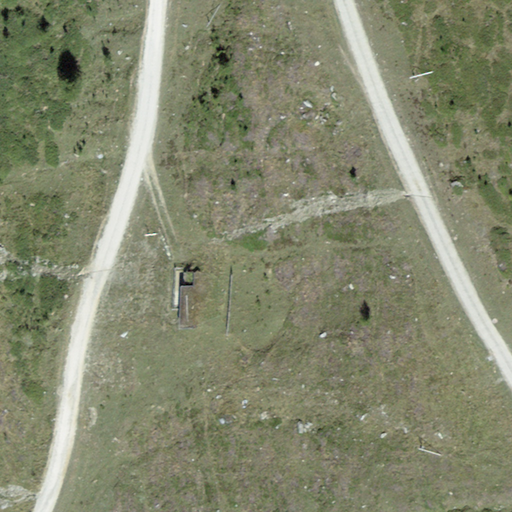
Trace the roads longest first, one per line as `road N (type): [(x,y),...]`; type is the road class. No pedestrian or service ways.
road 1 (track): [(43,511),(91,292),(140,150),(157,0)]
road 2 (track): [(343,0),(448,258),(511,372)]
